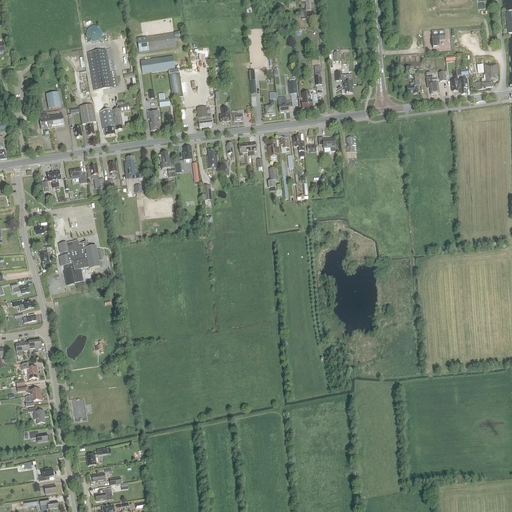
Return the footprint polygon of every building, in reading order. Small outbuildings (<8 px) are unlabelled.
[(311,11),(310,0),(300,0),(301,2),(305,2),(306,12),(311,11)] [(86,32),(86,34),(86,37),(88,39),(89,41),(92,42),(94,42),(97,42),(99,41),(101,39),(102,37),(102,34),(102,32),(101,30),(99,28),(97,27),(94,26),(92,27),(89,28),(88,30),(86,32)] [(176,47),(174,33),(137,39),(139,53),(176,47)] [(432,49),(437,48),(437,47),(437,46),(439,46),(439,42),(445,41),(445,35),(444,35),(432,36),(431,36),(431,42),(432,42),(432,48),(432,49)] [(87,53),(93,91),(117,87),(115,76),(111,77),(106,50),(87,53)] [(175,70),(173,57),(140,62),(142,75),(175,70)] [(485,88),(493,87),(493,82),(498,81),(496,65),(484,66),(485,75),(483,75),(484,79),(482,80),(482,83),(475,84),(476,91),(485,90),(485,88)] [(352,87),(353,87),(352,82),(351,82),(351,81),(352,81),(352,75),(342,76),(341,73),(335,73),(335,82),(342,81),(342,87),(344,87),(345,95),(352,94),(352,87)] [(183,98),(179,74),(169,75),(173,100),(183,98)] [(410,84),(410,87),(407,88),(407,95),(413,94),(413,95),(414,95),(415,96),(416,95),(417,95),(417,87),(420,86),(419,75),(416,76),(416,78),(414,78),(414,83),(410,84)] [(461,95),(466,95),(465,89),(467,89),(466,80),(457,81),(459,94),(461,94),(461,95)] [(298,94),(298,81),(289,81),(290,94),(298,94)] [(429,85),(430,95),(439,94),(438,84),(429,85)] [(61,107),(59,93),(46,95),(48,110),(61,107)] [(311,101),(310,101),(309,93),(302,94),(303,102),(302,102),(301,102),(302,109),(312,108),(311,101)] [(170,107),(169,100),(159,101),(160,108),(170,107)] [(278,101),(279,113),(289,112),(289,108),(293,108),(292,102),(286,102),(286,100),(278,101)] [(270,106),(265,106),(266,116),(267,116),(268,116),(269,116),(271,116),(272,116),(273,116),(274,115),(275,115),(273,101),(270,101),(270,106)] [(120,113),(130,112),(129,105),(119,106),(120,109),(100,113),(103,130),(104,130),(105,137),(115,135),(114,131),(116,131),(122,130),(122,126),(120,113)] [(93,124),(96,123),(93,106),(79,108),(82,125),(86,125),(87,129),(86,129),(86,132),(87,132),(88,137),(95,136),(93,128),(94,128),(93,124)] [(211,118),(210,115),(207,116),(206,108),(196,109),(198,119),(198,124),(199,129),(212,127),(212,122),(211,118)] [(222,116),(220,116),(220,123),(222,125),(224,125),(225,123),(230,122),(230,115),(229,115),(228,108),(221,109),(222,116)] [(48,131),(48,129),(64,126),(62,115),(48,118),(47,116),(59,114),(59,111),(47,113),(38,114),(41,131),(43,130),(44,137),(50,136),(49,131),(48,131)] [(158,119),(160,119),(159,111),(147,112),(148,120),(149,120),(150,127),(151,126),(151,131),(159,130),(158,125),(159,125),(158,119)] [(234,123),(243,122),(242,115),(237,115),(237,114),(233,114),(234,123)] [(173,127),(172,117),(164,118),(166,128),(173,127)] [(76,139),(82,138),(80,129),(79,126),(75,127),(76,130),(74,130),(74,131),(74,134),(75,134),(76,139)] [(300,159),(304,159),(304,153),(303,145),(300,145),(299,138),(292,139),(293,145),(295,145),(295,149),(299,148),(300,159)] [(324,150),(324,154),(335,153),(335,149),(334,140),(323,141),(323,138),(318,138),(318,146),(323,146),(323,150),(324,150)] [(346,153),(356,152),(355,138),(346,138),(346,144),(348,144),(348,147),(346,147),(346,153)] [(283,150),(286,150),(286,152),(289,152),(287,139),(281,140),(281,146),(283,146),(283,150)] [(278,157),(278,156),(280,155),(279,150),(277,151),(276,141),(269,142),(269,148),(267,148),(268,158),(270,158),(271,159),(276,158),(276,157),(278,157)] [(231,154),(231,159),(231,162),(235,161),(234,158),(233,145),(232,145),(232,144),(227,145),(227,146),(226,146),(226,154),(231,154)] [(183,149),(183,153),(182,154),(183,161),(193,160),(191,147),(183,149)] [(207,169),(217,168),(215,155),(214,155),(214,150),(207,150),(207,156),(206,156),(207,169)] [(168,153),(160,154),(161,158),(162,166),(161,166),(161,170),(167,170),(168,179),(175,178),(174,165),(170,165),(168,156),(168,153)] [(126,180),(142,178),(142,173),(137,174),(136,164),(134,164),(134,157),(126,158),(127,163),(124,163),(126,180)] [(108,165),(109,174),(111,174),(112,177),(116,176),(116,173),(117,173),(116,164),(108,165)] [(97,167),(90,168),(91,173),(87,173),(87,178),(91,178),(91,180),(93,180),(93,181),(98,180),(98,176),(97,167)] [(86,184),(85,175),(81,176),(80,169),(70,171),(71,180),(79,179),(80,185),(86,184)] [(277,181),(275,169),(269,169),(270,181),(267,182),(268,189),(276,188),(275,181),(277,181)] [(56,189),(53,174),(47,175),(48,183),(52,182),(53,189),(56,189)] [(144,187),(141,187),(141,185),(134,186),(135,195),(142,194),(144,194),(144,187)] [(308,200),(307,185),(303,185),(304,197),(297,197),(297,201),(308,200)] [(212,201),(210,186),(201,187),(203,202),(212,201)] [(44,233),(48,232),(47,227),(36,230),(37,236),(45,234),(44,233)] [(59,245),(60,254),(61,254),(62,257),(59,258),(61,267),(64,266),(65,273),(64,273),(67,286),(74,285),(74,284),(83,282),(82,275),(81,270),(89,268),(89,269),(100,267),(99,261),(103,260),(101,251),(97,252),(96,247),(89,248),(88,243),(79,244),(78,242),(75,243),(75,242),(71,243),(66,244),(59,245)] [(49,262),(49,259),(50,258),(49,254),(48,254),(47,252),(40,254),(43,263),(49,262)] [(21,289),(19,290),(17,285),(11,287),(13,294),(21,292),(22,295),(30,293),(28,288),(24,289),(24,287),(20,288),(21,289)] [(24,324),(28,323),(36,321),(35,316),(27,317),(27,318),(23,319),(24,324)] [(31,358),(30,354),(30,351),(29,351),(28,343),(25,343),(24,342),(22,342),(23,352),(27,351),(28,359),(31,358)] [(27,371),(27,375),(37,373),(37,368),(30,369),(29,364),(21,365),(22,372),(27,371)] [(31,397),(24,398),(25,403),(26,407),(34,406),(33,402),(42,401),(41,395),(31,397)] [(77,421),(87,420),(84,399),(74,401),(77,421)] [(36,412),(36,408),(29,409),(29,413),(33,413),(34,421),(36,420),(37,425),(45,424),(43,411),(36,412)] [(37,438),(38,443),(48,442),(47,435),(38,436),(38,433),(30,434),(31,439),(37,438)] [(86,456),(87,467),(96,466),(95,455),(86,456)] [(41,470),(42,476),(38,477),(39,482),(46,481),(45,478),(53,476),(52,469),(46,470),(45,470),(41,470)] [(96,484),(105,482),(104,474),(98,475),(98,476),(92,477),(93,483),(96,483),(96,484)] [(122,485),(120,478),(109,480),(110,487),(118,485),(120,485),(122,485)] [(56,493),(55,486),(44,487),(45,495),(56,493)] [(96,502),(106,501),(105,496),(112,495),(111,489),(102,490),(103,494),(95,495),(96,502)] [(39,501),(40,507),(45,506),(46,510),(58,508),(57,502),(49,503),(48,500),(39,501)]
